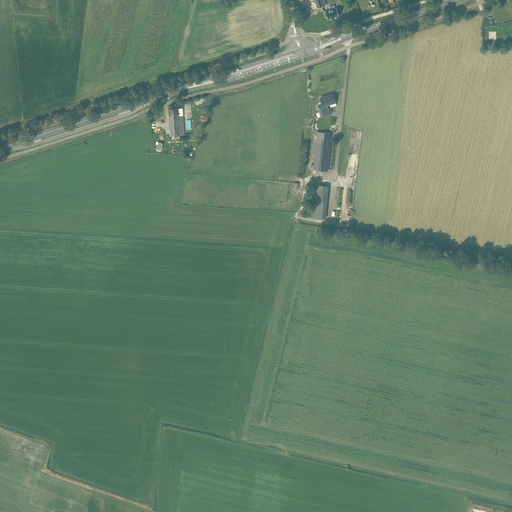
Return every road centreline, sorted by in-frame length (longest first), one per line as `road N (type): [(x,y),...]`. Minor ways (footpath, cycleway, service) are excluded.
road 1 (primary): [(0,148),(182,89)]
road 2 (primary): [(300,49),(182,89)]
road 3 (primary): [(182,89),(302,57)]
